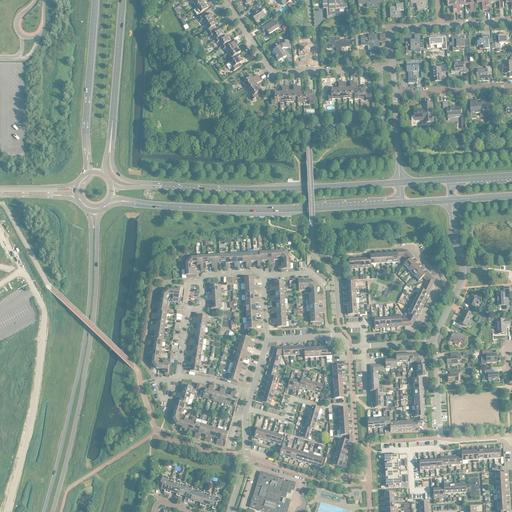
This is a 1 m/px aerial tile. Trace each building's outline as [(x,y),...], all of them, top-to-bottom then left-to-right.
[(206,1),(198,7),(196,8),(195,8),(199,13),(215,3),(212,0),(211,0),(208,3),(209,3),(208,4),(206,1)] [(348,0),(328,0),(329,11),(330,11),(330,13),(329,13),(330,18),(329,18),(329,20),(337,19),(336,19),(336,12),(335,12),(335,5),(343,4),(343,14),(350,14),(348,0)] [(411,0),(412,1),(419,1),(421,8),(421,9),(428,7),(427,0),(411,0)] [(459,11),(457,0),(448,0),(448,1),(449,0),(450,5),(455,4),(455,11),(459,11)] [(457,0),(459,11),(462,11),(462,4),(467,4),(466,0),(457,0)] [(466,0),(467,4),(472,3),(472,10),(476,10),(475,0),(466,0)] [(261,6),(262,5),(260,2),(253,7),(255,10),(256,9),(257,10),(253,13),(257,20),(266,14),(262,7),(261,7),(261,6)] [(392,6),(393,16),(392,16),(392,17),(398,16),(398,17),(402,16),(402,9),(405,9),(405,2),(398,2),(398,5),(391,6),(392,6)] [(203,19),(207,23),(215,18),(213,15),(214,14),(213,12),(210,14),(208,11),(200,17),(202,20),(203,19)] [(208,29),(210,32),(218,26),(217,24),(219,22),(218,20),(216,20),(215,18),(207,23),(210,28),(208,29)] [(279,27),(279,26),(280,25),(276,18),(263,26),(265,30),(268,28),(271,33),(279,27)] [(213,34),(216,38),(225,33),(223,30),(224,29),(223,27),(220,29),(218,26),(210,32),(212,35),(213,34)] [(220,40),(223,45),(231,39),(229,37),(231,36),(229,34),(227,35),(225,33),(216,38),(218,41),(220,40)] [(369,42),(369,44),(371,44),(372,54),(381,53),(381,54),(382,54),(381,42),(379,42),(379,33),(370,34),(370,36),(362,37),(363,37),(363,43),(369,42)] [(510,42),(511,42),(510,33),(507,33),(506,33),(500,34),(500,40),(497,40),(497,42),(497,47),(502,47),(502,42),(510,42)] [(488,48),(488,49),(491,48),(490,37),(487,37),(487,35),(484,36),(484,37),(480,38),(480,40),(478,40),(479,44),(482,44),(482,48),(488,48)] [(330,37),(330,45),(334,45),(335,45),(339,45),(339,54),(344,53),(343,44),(347,44),(348,45),(352,45),(351,38),(347,38),(347,39),(342,39),(341,36),(330,37)] [(431,41),(428,41),(429,47),(433,47),(432,44),(438,43),(439,46),(443,46),(444,48),(448,48),(447,36),(439,36),(439,37),(431,38),(431,41)] [(453,36),(454,49),(461,49),(460,46),(467,46),(466,38),(461,38),(460,36),(453,36)] [(277,55),(280,59),(285,56),(285,57),(288,55),(283,48),(283,47),(292,46),(291,38),(286,39),(286,42),(279,43),(279,44),(277,45),(278,46),(274,49),(278,54),(277,55)] [(227,47),(230,51),(238,46),(236,43),(237,42),(236,40),(233,42),(232,39),(231,39),(223,45),(225,48),(227,47)] [(408,53),(412,53),(412,50),(422,49),(421,39),(416,39),(416,40),(408,40),(407,46),(408,46),(408,53)] [(231,57),(233,60),(240,56),(242,54),(240,51),(242,50),(241,48),(240,48),(238,46),(230,51),(233,56),(231,57)] [(314,47),(305,48),(305,51),(298,51),(299,59),(311,58),(310,53),(314,53),(314,47)] [(460,60),(452,61),(453,69),(456,69),(456,70),(462,69),(462,71),(470,70),(469,63),(469,62),(472,62),(472,55),(469,56),(469,59),(466,60),(466,61),(460,62),(460,60)] [(233,60),(231,61),(235,66),(233,67),(235,70),(243,64),(242,61),(244,60),(243,57),(241,58),(240,56),(233,60)] [(411,63),(408,63),(409,70),(410,70),(410,77),(410,82),(419,81),(419,77),(415,77),(415,70),(420,70),(420,62),(419,59),(411,59),(411,63)] [(434,67),(435,80),(437,80),(438,80),(443,80),(443,71),(447,71),(446,63),(441,64),(441,66),(434,67)] [(475,69),(476,77),(479,77),(489,76),(489,73),(493,72),(492,65),(488,65),(488,68),(478,68),(478,69),(475,69)] [(244,80),(247,85),(261,76),(259,73),(255,76),(255,77),(254,78),(252,75),(244,80)] [(247,85),(251,90),(259,84),(257,82),(258,81),(258,82),(263,79),(261,76),(247,85)] [(251,90),(254,95),(252,96),(254,99),(263,93),(261,90),(263,88),(262,86),(260,87),(259,84),(251,90)] [(339,97),(338,87),(335,87),(335,86),(332,86),(332,89),(329,89),(330,99),(333,99),(333,97),(339,97)] [(364,87),(361,87),(362,97),(367,97),(368,99),(371,98),(370,88),(367,88),(367,86),(364,86),(364,87)] [(282,100),(281,91),(278,91),(278,89),(276,90),(276,92),(272,93),(273,103),(277,103),(276,101),(282,100)] [(308,91),(305,91),(305,101),(311,100),(311,102),(318,102),(317,89),(313,89),(313,92),(310,92),(310,89),(308,89),(308,91)] [(444,101),(445,110),(449,110),(449,116),(463,115),(462,105),(450,106),(449,100),(444,101)] [(426,121),(434,120),(433,101),(425,102),(425,108),(416,109),(417,119),(426,118),(426,121)] [(472,102),(473,115),(478,114),(478,112),(482,112),(482,116),(491,115),(490,111),(495,111),(494,101),(472,102)] [(284,250),(278,251),(278,256),(283,256),(285,258),(285,262),(290,262),(290,255),(289,255),(291,252),(289,250),(288,251),(287,250),(285,251),(284,250)] [(405,263),(409,267),(416,261),(415,260),(413,258),(416,256),(412,252),(407,257),(409,260),(405,263)] [(0,274),(9,269),(8,267),(8,264),(11,263),(6,255),(5,255),(0,257),(0,274)] [(187,262),(187,268),(193,268),(192,263),(194,261),(198,261),(199,261),(198,256),(192,256),(191,257),(189,255),(186,257),(187,258),(186,260),(188,261),(187,262)] [(409,267),(413,271),(419,265),(419,264),(417,262),(419,260),(418,258),(415,260),(416,261),(409,267)] [(413,271),(417,275),(423,269),(423,268),(421,266),(423,264),(421,262),(419,264),(419,265),(413,271)] [(420,279),(424,275),(427,273),(426,272),(424,270),(427,268),(425,266),(423,268),(423,269),(417,275),(420,279)] [(187,268),(186,268),(187,274),(188,274),(189,277),(198,276),(198,270),(195,271),(195,267),(193,268),(187,268)] [(428,279),(428,280),(434,283),(437,278),(433,275),(428,280),(428,279)] [(312,288),(313,292),(318,292),(317,286),(317,285),(319,282),(316,280),(315,281),(314,280),(313,282),(312,281),(306,281),(306,286),(310,286),(312,288)] [(213,288),(213,290),(222,289),(222,283),(220,284),(220,281),(211,281),(211,287),(213,287),(213,288)] [(176,287),(175,289),(176,289),(175,294),(174,296),(180,297),(181,295),(183,296),(185,286),(179,285),(179,288),(176,287)] [(422,287),(420,292),(428,296),(429,297),(429,295),(428,295),(432,288),(425,285),(424,288),(422,287)] [(163,292),(163,298),(162,298),(168,299),(168,295),(171,293),(175,294),(176,289),(175,289),(169,288),(168,288),(166,286),(164,288),(164,289),(163,290),(164,292),(163,292)] [(420,292),(417,297),(425,301),(426,301),(427,300),(426,299),(428,296),(420,292)] [(499,292),(500,304),(501,304),(506,304),(506,308),(510,308),(510,299),(507,299),(506,292),(499,293),(499,292)] [(473,294),(472,295),(472,296),(473,296),(472,297),(471,297),(469,302),(477,306),(478,302),(483,302),(482,293),(473,294)] [(415,302),(423,306),(424,306),(425,305),(424,304),(425,301),(417,297),(415,302)] [(223,301),(214,301),(214,303),(214,304),(212,304),(212,310),(222,309),(222,307),(223,306),(223,301)] [(415,302),(412,307),(420,311),(421,311),(422,310),(421,309),(423,306),(415,302)] [(412,313),(410,316),(416,319),(418,316),(419,316),(420,314),(419,314),(420,311),(412,307),(410,312),(412,313)] [(473,317),(475,313),(466,308),(464,312),(465,313),(464,314),(463,314),(460,321),(468,325),(472,316),(473,317)] [(321,315),(312,315),(312,321),(314,321),(314,324),(324,323),(323,318),(321,318),(321,315)] [(397,316),(398,325),(398,326),(400,326),(400,325),(407,325),(407,318),(403,318),(403,316),(397,316)] [(498,318),(499,333),(508,332),(507,324),(511,324),(511,318),(507,318),(498,318)] [(468,335),(461,332),(460,335),(454,332),(451,339),(460,344),(461,340),(465,342),(468,335)] [(243,334),(241,339),(255,343),(256,341),(251,339),(252,336),(243,334)] [(241,339),(240,345),(248,347),(249,344),(254,346),(255,343),(241,339)] [(240,345),(238,350),(252,354),(253,352),(247,350),(248,347),(240,345)] [(498,360),(498,352),(491,352),(491,348),(484,349),(484,354),(488,354),(488,357),(487,357),(487,356),(483,356),(483,363),(487,363),(487,361),(488,361),(498,360)] [(238,350),(236,356),(245,358),(246,355),(251,357),(252,354),(238,350)] [(448,355),(448,363),(453,363),(453,364),(455,364),(456,363),(459,362),(459,359),(462,359),(462,351),(454,352),(454,355),(448,355)] [(409,361),(413,361),(413,362),(414,362),(414,360),(417,359),(418,360),(423,355),(420,353),(414,353),(414,352),(408,352),(409,361)] [(271,360),(272,360),(281,363),(283,356),(281,355),(274,353),(273,357),(272,357),(271,360)] [(158,367),(164,368),(165,363),(164,363),(160,362),(158,360),(159,356),(154,355),(153,361),(154,362),(151,364),(153,367),(154,366),(155,368),(157,366),(158,367)] [(423,355),(418,360),(419,361),(419,364),(418,364),(418,368),(417,368),(417,370),(418,370),(427,369),(427,364),(426,364),(426,358),(423,355)] [(236,356),(235,361),(249,365),(250,363),(244,361),(245,358),(236,356)] [(164,368),(163,369),(167,370),(166,372),(172,373),(173,363),(170,363),(171,361),(165,360),(164,363),(165,363),(164,368)] [(269,367),(270,367),(279,369),(281,363),(272,360),(271,364),(270,364),(269,367)] [(233,367),(232,372),(246,376),(246,374),(241,372),(242,369),(233,367)] [(268,374),(271,375),(277,376),(279,369),(270,367),(269,371),(268,370),(267,373),(268,374)] [(489,374),(490,379),(499,379),(499,371),(493,371),(492,368),(486,369),(486,374),(489,374)] [(449,373),(449,380),(460,380),(459,373),(460,373),(460,369),(451,370),(451,373),(449,373)] [(246,376),(232,372),(230,378),(239,380),(240,377),(245,379),(246,376)] [(184,386),(184,389),(192,392),(194,386),(192,386),(193,383),(186,381),(187,379),(185,379),(184,379),(182,385),(184,386)] [(204,396),(210,397),(214,384),(211,383),(210,388),(209,387),(209,388),(207,387),(206,390),(204,396)] [(210,397),(215,399),(218,390),(215,390),(216,389),(215,389),(216,384),(214,384),(210,397)] [(215,399),(220,401),(225,387),(222,386),(221,391),(220,390),(220,391),(218,390),(215,399)] [(220,401),(226,402),(228,394),(226,393),(227,393),(226,392),(227,387),(225,387),(220,401)] [(177,391),(177,393),(191,397),(192,392),(184,389),(183,392),(177,391)] [(228,394),(226,402),(225,405),(231,407),(231,404),(235,390),(233,389),(232,394),(231,394),(230,394),(228,394)] [(238,391),(235,390),(231,404),(237,406),(240,397),(237,396),(238,396),(237,395),(238,391)] [(181,397),(180,400),(186,402),(189,403),(191,397),(177,393),(176,396),(181,397)] [(172,401),(171,403),(185,407),(186,402),(180,400),(178,399),(177,402),(172,401)] [(174,410),(176,411),(181,412),(183,413),(185,407),(171,403),(170,406),(175,407),(174,410)] [(418,419),(417,420),(422,424),(425,421),(424,415),(426,415),(425,409),(416,410),(416,414),(415,414),(415,416),(418,416),(418,419)] [(177,423),(183,425),(184,425),(185,420),(181,419),(179,416),(181,412),(176,411),(174,417),(174,418),(171,419),(173,422),(174,422),(175,423),(177,422),(177,423)] [(185,432),(187,433),(191,419),(186,418),(185,420),(184,425),(183,425),(183,426),(186,427),(185,432)] [(407,418),(407,420),(408,420),(408,429),(414,428),(414,427),(420,427),(422,424),(417,420),(416,421),(413,421),(413,419),(409,420),(409,418),(407,418)] [(191,429),(194,429),(197,421),(191,419),(187,433),(190,434),(191,429)] [(196,436),(198,436),(202,422),(197,421),(194,429),(197,430),(196,436)] [(202,432),(205,433),(208,424),(202,422),(198,436),(201,437),(202,432)] [(207,439),(209,440),(213,426),(208,424),(205,433),(208,434),(207,439)] [(303,426),(302,430),(311,432),(312,427),(306,425),(303,424),(303,425),(302,424),(302,426),(303,426)] [(213,435),(216,436),(219,427),(213,426),(209,440),(212,440),(213,435)] [(217,442),(220,443),(224,429),(219,427),(216,436),(219,437),(217,442)] [(224,429),(220,443),(223,444),(224,438),(227,439),(230,430),(224,429)] [(311,432),(302,430),(301,429),(300,431),(301,431),(300,435),(309,438),(311,432)] [(342,437),(340,442),(349,445),(349,444),(350,441),(353,442),(354,438),(354,437),(347,437),(347,439),(342,437)] [(400,453),(393,454),(393,462),(401,462),(400,453)] [(393,454),(385,454),(386,463),(393,462),(393,454)] [(393,462),(386,463),(386,471),(394,470),(393,462)] [(401,462),(393,462),(394,470),(401,470),(401,462)] [(262,470),(251,506),(271,511),(287,511),(292,499),(287,497),(288,495),(289,491),(292,492),(293,488),(295,489),(298,481),(290,478),(289,481),(285,480),(279,478),(280,475),(262,470)] [(394,470),(386,471),(387,479),(394,478),(394,470)] [(401,470),(394,470),(394,478),(402,478),(401,470)] [(165,492),(168,493),(173,477),(164,475),(162,480),(165,481),(163,487),(166,488),(165,492)] [(172,490),(175,491),(179,479),(173,477),(168,493),(171,494),(172,490)] [(385,485),(382,485),(382,487),(385,487),(395,486),(394,478),(387,479),(387,484),(385,484),(385,485)] [(402,478),(394,478),(395,486),(402,486),(402,478)] [(177,496),(180,496),(185,481),(179,479),(175,491),(178,492),(177,496)] [(184,494),(187,495),(187,493),(188,494),(190,485),(191,483),(185,481),(180,496),(183,497),(184,494)] [(189,501),(191,502),(196,487),(190,485),(188,494),(187,493),(187,495),(186,497),(190,498),(189,501)] [(195,499),(199,500),(202,489),(196,487),(191,502),(194,503),(195,499)] [(201,505),(204,506),(208,490),(202,489),(199,500),(202,501),(201,505)] [(207,503),(211,504),(214,492),(208,490),(204,506),(206,507),(207,503)] [(214,492),(211,504),(214,505),(213,509),(216,510),(219,500),(221,500),(223,495),(214,492)]
